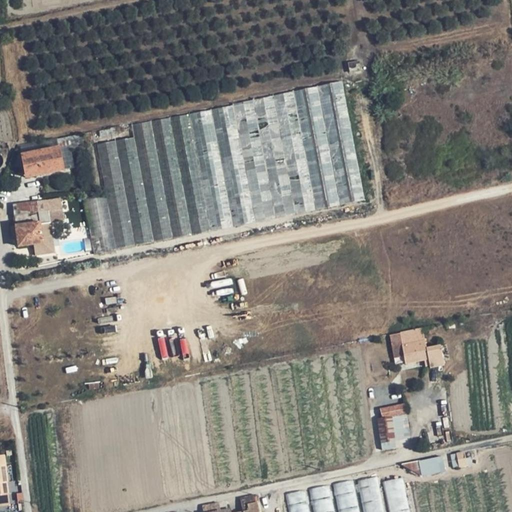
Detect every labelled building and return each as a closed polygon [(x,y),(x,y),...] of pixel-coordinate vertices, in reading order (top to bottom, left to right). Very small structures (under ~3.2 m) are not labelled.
[(360,61),(348,63),(350,74),(361,71),(360,61)] [(106,195),(63,204),(73,259),(361,200),(365,198),(344,82),(323,89),(315,91),(304,91),(232,105),(231,107),(120,131),(121,136),(96,141),(106,195)] [(27,178),(62,171),(57,150),(22,157),(27,178)] [(63,210),(61,198),(11,205),(13,216),(14,216),(46,212),(63,210)] [(397,218),(414,215),(411,204),(395,206),(397,218)] [(64,221),(63,210),(46,212),(48,224),(64,221)] [(52,252),(48,224),(46,212),(14,216),(19,247),(33,246),(35,254),(52,252)] [(448,329),(446,323),(441,324),(441,327),(438,328),(438,331),(448,329)] [(402,346),(425,341),(423,331),(400,333),(401,341),(402,346)] [(402,346),(401,341),(395,342),(400,366),(406,364),(402,346)] [(430,360),(428,349),(426,341),(425,341),(402,346),(406,364),(430,360)] [(441,346),(428,349),(430,360),(431,368),(445,366),(441,346)] [(381,409),(383,419),(407,415),(405,405),(381,409)] [(382,445),(396,442),(412,439),(407,415),(383,419),(378,421),(382,445)] [(397,449),(396,442),(382,445),(384,452),(397,449)] [(460,469),(468,467),(465,454),(457,456),(460,469)] [(0,494),(9,494),(6,456),(0,456),(0,494)] [(423,476),(445,472),(442,459),(420,463),(423,476)] [(386,511),(381,477),(362,480),(367,511),(386,511)] [(410,511),(404,477),(386,480),(391,511),(410,511)] [(344,511),(338,480),(261,496),(263,511),(344,511)] [(257,495),(242,498),(244,511),(249,511),(248,506),(259,504),(257,495)]
